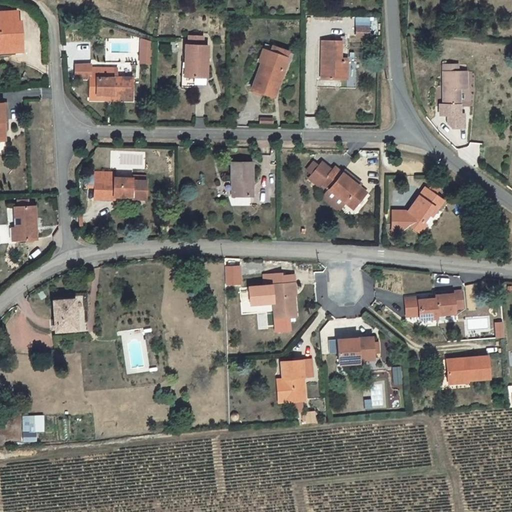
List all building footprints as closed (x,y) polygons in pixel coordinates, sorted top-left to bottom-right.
[(9,50),(22,49),(21,17),(17,18),(17,7),(0,8),(0,53),(9,53),(9,50)] [(369,27),(354,27),(354,38),(368,37),(369,27)] [(321,77),(342,77),(342,57),(340,57),(341,37),(321,37),(321,77)] [(139,65),(152,66),(154,40),(141,39),(139,65)] [(205,75),(205,42),(200,42),(186,41),(184,41),(184,60),(181,60),(181,75),(205,75)] [(256,74),(251,91),(273,98),(288,52),(263,45),(261,51),(267,53),(260,75),(256,74)] [(260,63),(256,74),(260,75),(267,53),(261,51),(257,63),(260,63)] [(91,63),(76,62),(75,74),(91,75),(90,92),(114,93),(114,99),(133,100),(134,78),(118,77),(118,67),(92,65),(91,63)] [(457,62),(443,62),(443,103),(459,103),(459,87),(466,86),(466,70),(457,69),(457,62)] [(181,75),(181,85),(190,85),(190,82),(205,82),(205,75),(181,75)] [(229,179),(234,179),(234,196),(252,196),(252,162),(230,162),(229,179)] [(348,203),(357,209),(369,191),(360,186),(352,180),(353,177),(344,171),(343,174),(334,168),(332,171),(321,164),(310,182),(321,190),(323,186),(330,191),(324,199),(342,212),(348,203)] [(146,180),(131,180),(131,178),(112,177),(112,174),(93,173),(93,200),(113,200),(113,196),(125,196),(132,196),(132,198),(145,198),(146,180)] [(362,183),(353,177),(352,180),(360,186),(362,183)] [(421,193),(424,195),(430,187),(427,185),(421,193)] [(445,198),(430,187),(424,195),(421,193),(410,208),(414,212),(408,221),(421,231),(427,222),(424,219),(430,211),(435,204),(439,206),(445,198)] [(435,204),(430,211),(433,214),(439,206),(435,204)] [(14,226),(14,239),(23,239),(34,239),(33,205),(14,205),(14,226)] [(250,305),(273,303),(274,319),(278,319),(279,328),(292,326),(291,318),(294,318),(292,293),(295,292),(294,275),(282,276),(282,273),(263,275),(264,286),(248,287),(250,305)] [(435,299),(436,318),(437,318),(437,315),(454,313),(454,309),(463,308),(461,289),(453,290),(453,294),(435,295),(435,299)] [(54,327),(75,326),(73,296),(52,297),(54,327)] [(418,297),(404,298),(406,317),(419,316),(419,319),(436,318),(435,299),(435,296),(427,296),(428,299),(418,300),(418,297)] [(336,339),(338,363),(357,361),(357,358),(373,357),(371,335),(336,339)] [(147,364),(158,363),(156,342),(145,344),(147,364)] [(488,355),(446,359),(448,378),(468,376),(468,380),(490,378),(488,355)] [(275,379),(278,402),(288,401),(304,399),(302,382),(301,382),(300,376),(311,375),(310,358),(279,361),(281,378),(275,379)] [(392,368),(393,381),(402,381),(400,368),(392,368)] [(391,394),(391,386),(372,387),(373,411),(383,411),(383,406),(401,406),(400,393),(391,394)] [(372,408),(371,388),(363,389),(364,408),(372,408)] [(313,413),(305,413),(305,424),(314,423),(313,413)] [(32,417),(23,418),(23,430),(32,430),(32,417)]
